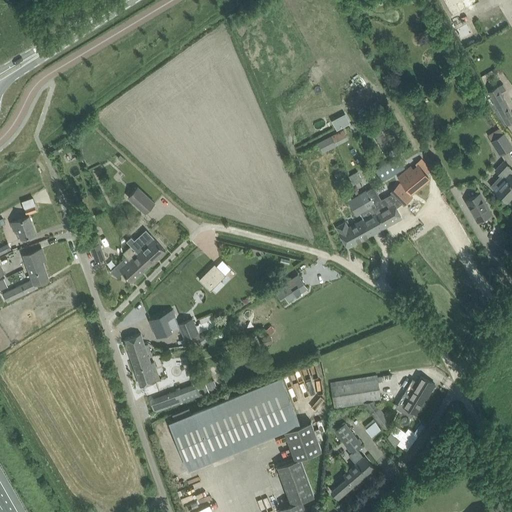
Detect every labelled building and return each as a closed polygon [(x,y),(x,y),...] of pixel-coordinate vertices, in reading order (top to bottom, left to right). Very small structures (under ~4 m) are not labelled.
[(443,0),(453,16),(461,12),(467,8),(463,1),(462,0),(443,0)] [(472,33),(467,23),(456,29),(461,39),(472,33)] [(487,92),(486,93),(488,95),(487,96),(489,101),(494,109),(498,107),(498,108),(506,123),(507,124),(511,121),(511,112),(506,102),(501,92),(506,89),(504,85),(503,83),(497,86),(489,91),(487,92)] [(405,109),(414,124),(423,119),(415,104),(405,109)] [(346,113),(331,120),(337,130),(351,123),(346,113)] [(490,138),(504,131),(502,126),(488,134),(490,138)] [(344,129),(331,136),(336,145),(348,138),(344,129)] [(511,146),(511,145),(504,133),(492,141),(501,154),(511,146)] [(398,156),(376,170),(382,180),(404,166),(398,156)] [(411,167),(399,177),(411,192),(429,177),(425,173),(429,169),(421,160),(416,164),(418,166),(413,170),(411,167)] [(506,180),(496,191),(502,196),(501,197),(502,199),(503,198),(506,201),(511,194),(511,168),(504,161),(496,170),(506,180)] [(398,185),(391,191),(393,193),(402,203),(404,205),(412,197),(400,184),(399,184),(398,185)] [(155,203),(137,187),(128,196),(146,213),(155,203)] [(370,235),(386,227),(375,206),(376,206),(375,204),(367,191),(360,194),(368,209),(360,214),(363,219),(362,219),(362,220),(370,235)] [(393,193),(375,204),(376,206),(375,206),(386,227),(402,218),(397,209),(397,208),(402,203),(393,193)] [(478,222),(492,214),(480,193),(466,201),(478,222)] [(368,209),(360,194),(349,201),(357,216),(361,213),(368,209)] [(27,214),(28,214),(38,210),(35,203),(24,207),(27,214)] [(23,237),(26,236),(36,233),(29,216),(11,222),(14,230),(19,228),(23,237)] [(348,248),(370,235),(362,220),(348,227),(345,222),(336,227),(348,248)] [(96,232),(84,236),(89,247),(91,246),(96,260),(105,257),(96,232)] [(132,236),(127,241),(138,253),(141,256),(141,257),(149,266),(166,251),(151,235),(140,245),(132,236)] [(8,243),(0,247),(0,254),(11,249),(8,243)] [(33,279),(22,284),(22,285),(25,292),(26,292),(37,287),(35,283),(48,278),(42,262),(40,256),(44,255),(41,248),(32,252),(24,254),(31,274),(33,279)] [(141,256),(138,253),(130,260),(126,256),(111,270),(118,277),(124,272),(132,282),(149,266),(141,257),(141,256)] [(211,290),(226,274),(215,263),(199,279),(211,290)] [(298,275),(279,288),(285,296),(287,300),(295,295),(302,291),(307,288),(304,283),(298,275)] [(9,291),(4,293),(8,301),(12,298),(25,292),(22,285),(9,291)] [(175,315),(173,309),(150,319),(157,336),(172,330),(167,319),(175,315)] [(199,332),(198,332),(216,325),(213,318),(196,325),(192,318),(179,323),(185,338),(199,332)] [(125,338),(132,359),(148,354),(144,342),(141,333),(125,338)] [(270,335),(263,337),(266,344),(273,342),(270,335)] [(141,386),(141,385),(157,380),(152,367),(156,366),(154,361),(151,362),(148,354),(132,359),(141,386)] [(377,375),(368,376),(351,379),(361,403),(364,403),(384,429),(391,424),(374,401),(381,400),(377,375)] [(402,396),(399,402),(405,406),(403,411),(411,416),(414,412),(416,413),(425,398),(426,398),(435,384),(422,376),(419,381),(414,378),(409,385),(415,388),(409,397),(404,394),(402,396)] [(205,377),(161,394),(166,407),(210,390),(205,377)] [(334,408),(341,406),(361,403),(351,379),(330,382),(334,408)] [(175,420),(170,422),(188,469),(197,465),(214,458),(196,412),(192,413),(175,420)] [(371,433),(380,426),(374,417),(364,425),(371,433)] [(301,424),(285,430),(295,456),(322,446),(312,419),(301,424)] [(425,423),(421,421),(414,430),(418,433),(425,423)] [(345,423),(335,430),(335,431),(343,442),(351,453),(352,453),(357,450),(362,446),(354,434),(345,423)] [(396,424),(393,428),(403,434),(405,430),(396,424)] [(408,427),(405,430),(415,437),(418,433),(408,427)] [(393,428),(390,431),(400,438),(402,434),(393,428)] [(400,438),(390,431),(387,435),(395,445),(400,438)] [(405,431),(403,434),(412,441),(415,437),(405,431)] [(403,434),(400,438),(409,445),(412,441),(403,434)] [(400,438),(397,442),(407,449),(409,445),(400,438)] [(351,468),(360,479),(374,467),(365,456),(363,458),(357,450),(352,453),(349,454),(356,464),(351,468)] [(295,459),(277,465),(291,503),(279,508),(280,511),(307,511),(302,499),(315,494),(301,457),(295,459)] [(338,498),(360,479),(351,468),(344,474),(347,477),(332,490),(338,498)] [(183,502),(203,495),(201,489),(208,487),(206,482),(180,491),(183,502)] [(210,497),(204,499),(207,505),(213,503),(210,497)] [(504,511),(499,502),(481,511),(504,511)]
